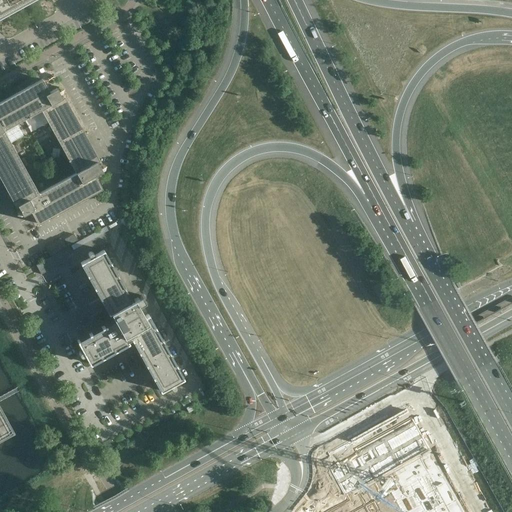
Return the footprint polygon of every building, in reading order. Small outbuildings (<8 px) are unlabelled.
[(0,0),(0,16),(29,0),(0,0)] [(40,81),(9,98),(22,121),(40,111),(58,142),(81,129),(64,98),(63,98),(63,97),(61,98),(60,95),(61,94),(63,90),(58,88),(56,89),(49,93),(42,81),(41,81),(41,80),(40,81)] [(0,173),(21,162),(4,131),(22,121),(9,98),(0,102),(0,173)] [(57,183),(70,207),(101,190),(101,189),(101,188),(94,176),(102,172),(104,171),(105,167),(100,165),(99,166),(97,163),(98,163),(99,162),(98,160),(81,129),(58,142),(75,173),(57,183)] [(36,224),(38,225),(70,207),(57,183),(38,193),(21,162),(0,173),(0,180),(15,207),(16,208),(17,207),(19,210),(17,211),(15,215),(20,217),(22,216),(30,212),(36,224)] [(74,234),(72,235),(64,240),(68,246),(77,240),(74,234)] [(45,247),(50,256),(50,257),(68,247),(62,237),(45,247)] [(69,247),(42,262),(47,271),(67,260),(65,257),(72,254),(69,247)] [(89,258),(80,263),(107,313),(105,314),(102,313),(99,323),(102,324),(104,326),(77,341),(82,351),(80,352),(79,353),(79,354),(79,355),(79,356),(80,356),(81,357),(82,357),(83,357),(85,355),(90,365),(129,343),(128,340),(131,339),(160,391),(170,386),(171,389),(172,389),(173,390),(174,390),(175,389),(175,388),(176,387),(176,385),(175,383),(184,378),(142,304),(144,303),(141,296),(138,298),(131,301),(103,250),(94,256),(93,253),(92,253),(91,253),(90,252),(89,253),(88,253),(88,254),(87,255),(87,256),(89,258)] [(36,265),(41,275),(47,272),(42,262),(36,265)] [(0,441),(16,433),(0,404),(0,441)] [(188,412),(188,413),(194,410),(194,409),(191,405),(186,408),(188,412)] [(346,502),(327,511),(462,511),(411,420),(354,451),(357,455),(329,471),(346,502)]
